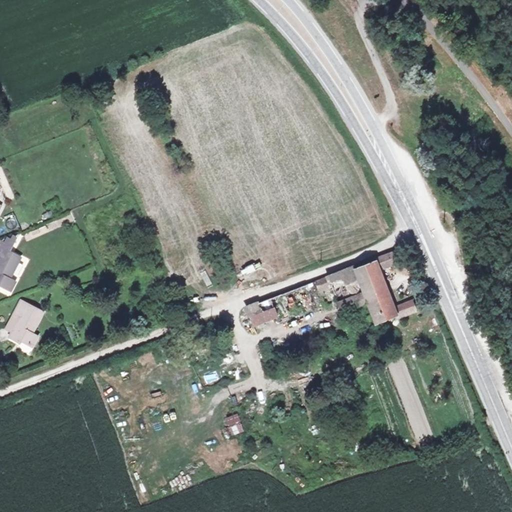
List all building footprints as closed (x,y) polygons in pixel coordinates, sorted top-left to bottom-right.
[(20,260),(9,254),(17,238),(13,236),(11,240),(7,238),(4,244),(0,242),(0,287),(9,293),(14,284),(9,280),(20,260)] [(397,320),(419,312),(414,299),(395,306),(380,268),(396,262),(392,249),(314,278),(319,291),(332,286),(351,337),(378,327),(377,323),(396,316),(397,320)] [(311,299),(304,282),(297,284),(244,305),(251,322),(311,299)] [(41,314),(20,303),(12,317),(17,320),(9,333),(7,338),(14,343),(16,340),(31,348),(36,338),(30,334),(41,314)] [(17,320),(12,317),(4,331),(9,333),(17,320)] [(232,435),(243,430),(237,414),(225,418),(232,435)]
